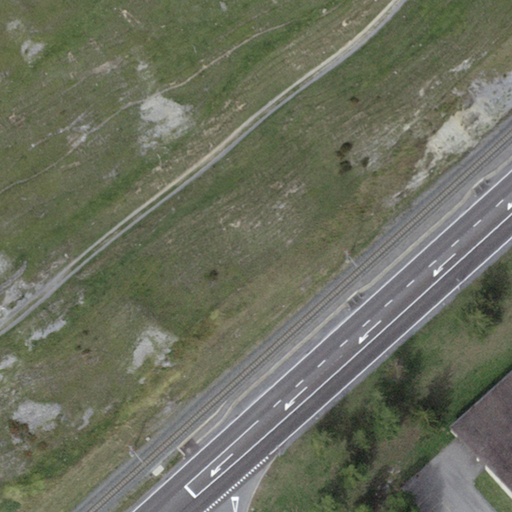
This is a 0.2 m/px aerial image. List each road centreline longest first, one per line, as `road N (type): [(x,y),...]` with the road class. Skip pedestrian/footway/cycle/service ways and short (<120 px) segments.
road 1 (track): [(401,0),(96,249),(0,343)]
road 2 (primary): [(511,205),(171,511)]
